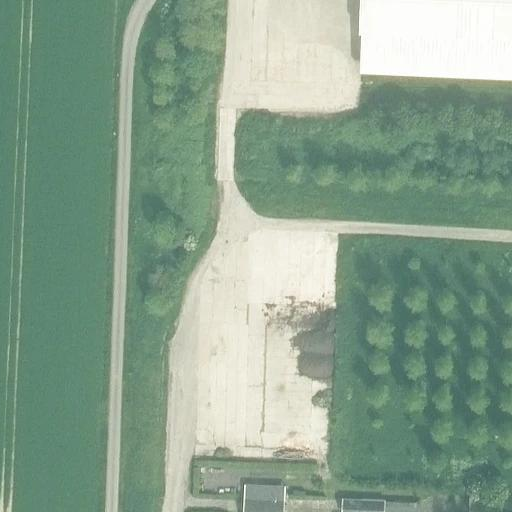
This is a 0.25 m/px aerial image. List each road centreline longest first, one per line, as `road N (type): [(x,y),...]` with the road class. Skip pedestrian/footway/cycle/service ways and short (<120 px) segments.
road 1 (unclassified): [(113,511),(131,37),(143,0)]
road 2 (track): [(511,239),(225,226)]
